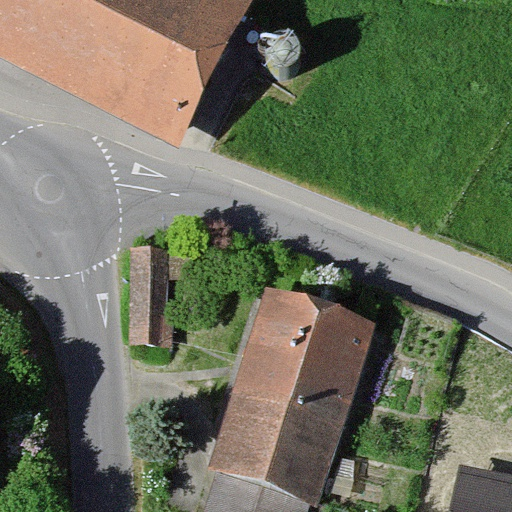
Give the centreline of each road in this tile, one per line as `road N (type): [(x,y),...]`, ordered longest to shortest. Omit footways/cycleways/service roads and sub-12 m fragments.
road 1 (residential): [(511,322),(267,217),(152,190),(51,188)]
road 2 (residential): [(51,188),(86,287),(107,511)]
